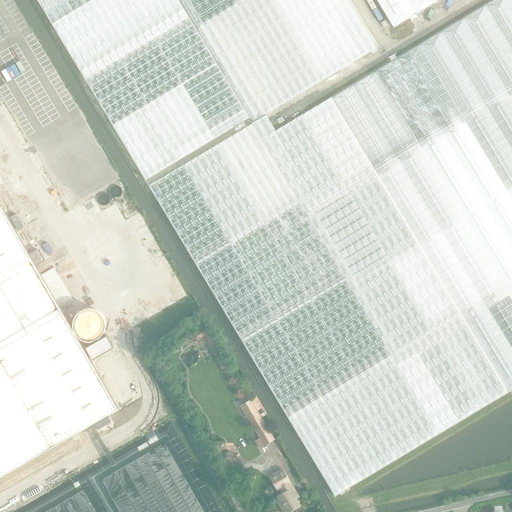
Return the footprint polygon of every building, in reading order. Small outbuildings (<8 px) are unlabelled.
[(37,0),(145,179),(249,117),(178,0),(37,0)] [(265,115),(252,122),(253,124),(148,187),(334,494),(511,387),(511,0),(492,0),(274,130),(265,115)] [(252,122),(265,115),(377,47),(348,0),(178,0),(249,117),(252,122)] [(376,0),(393,27),(438,0),(376,0)] [(0,476),(118,408),(60,307),(27,326),(8,294),(25,284),(19,274),(35,265),(43,260),(44,259),(43,259),(38,250),(37,250),(29,254),(0,203),(0,476)] [(23,227),(15,214),(10,217),(18,230),(23,227)] [(170,332),(160,339),(164,345),(174,339),(170,332)] [(195,333),(190,336),(193,342),(199,339),(195,333)] [(106,335),(85,347),(92,359),(113,347),(106,335)] [(179,343),(167,350),(171,356),(183,349),(179,343)] [(274,440),(256,408),(250,399),(240,405),(260,438),(255,441),(260,448),(274,440)] [(97,430),(110,422),(107,417),(94,424),(97,430)] [(276,490),(279,488),(282,493),(279,495),(289,511),(300,505),(296,499),(299,497),(281,468),(268,476),(276,490)]
